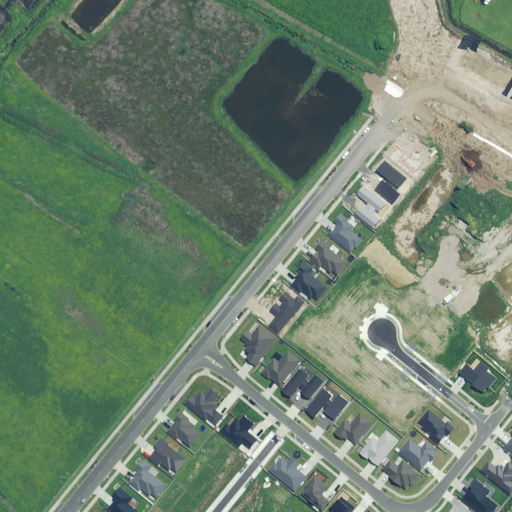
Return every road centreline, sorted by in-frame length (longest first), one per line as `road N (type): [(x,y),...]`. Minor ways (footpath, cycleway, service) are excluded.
road 1 (residential): [(199,350),(410,88)]
road 2 (residential): [(289,423),(385,501),(406,508),(431,498),(488,426)]
road 3 (residential): [(382,328),(382,312),(479,192),(511,133)]
road 4 (residential): [(67,511),(199,350)]
road 5 (residential): [(382,328),(397,352),(488,426)]
